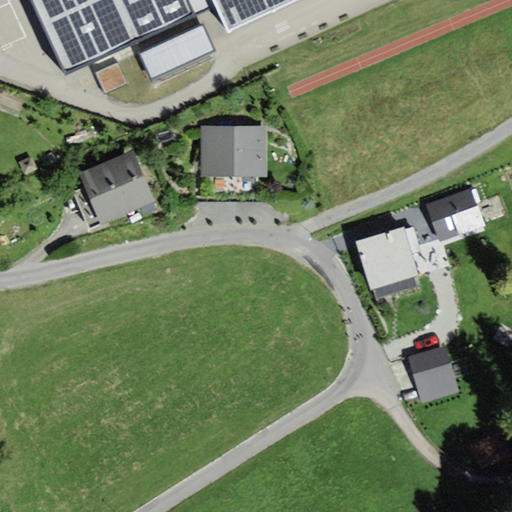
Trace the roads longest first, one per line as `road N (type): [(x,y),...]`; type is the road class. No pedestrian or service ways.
road 1 (residential): [(0,281),(227,234),(298,245),(338,278),(364,343),(360,374),(152,511)]
road 2 (track): [(274,238),(421,184),(511,128)]
